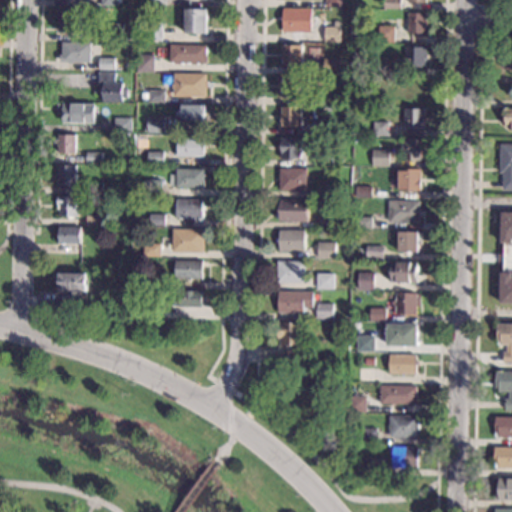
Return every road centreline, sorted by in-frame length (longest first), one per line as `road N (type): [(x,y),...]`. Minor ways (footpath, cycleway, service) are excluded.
road 1 (residential): [(459,511),(465,0)]
road 2 (residential): [(225,417),(245,343),(249,0)]
road 3 (residential): [(334,511),(241,428),(147,373),(0,326)]
road 4 (residential): [(23,333),(28,0)]
